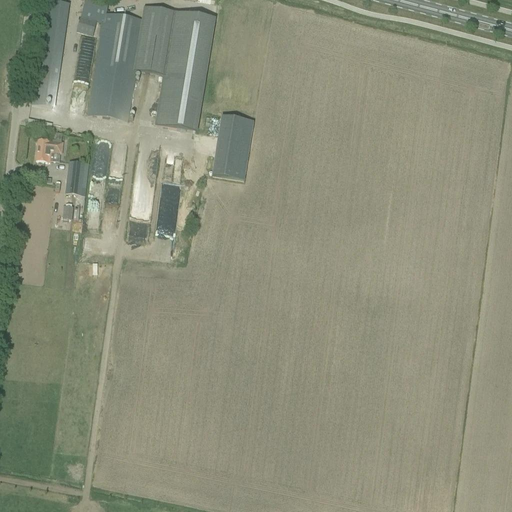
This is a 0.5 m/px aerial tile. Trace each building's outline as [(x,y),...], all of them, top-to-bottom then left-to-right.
[(87,118),(126,124),(135,74),(162,79),(154,129),(194,135),(213,21),(145,10),(143,22),(105,17),(107,6),(84,0),(76,35),(92,39),(96,24),(102,26),(87,118)] [(30,108),(52,111),(53,104),(55,104),(69,7),(45,4),(30,108)] [(253,124),(220,119),(211,178),(244,183),(253,124)] [(35,164),(45,165),(49,166),(51,156),(61,157),(63,146),(61,146),(62,135),(51,134),(50,145),(37,143),(35,164)] [(69,165),(65,197),(81,199),(85,167),(69,165)]
